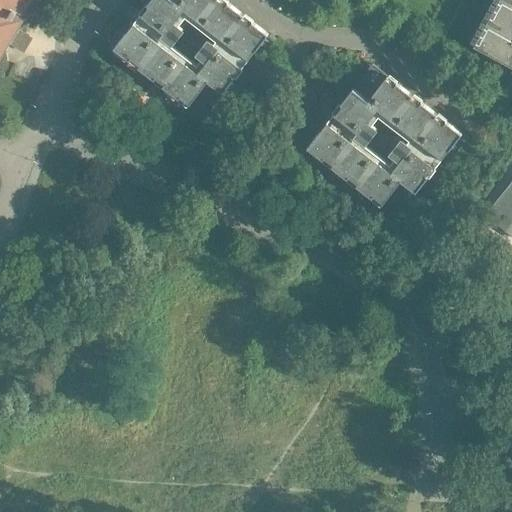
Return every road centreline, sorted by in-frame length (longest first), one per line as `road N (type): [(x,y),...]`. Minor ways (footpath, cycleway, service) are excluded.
road 1 (residential): [(511,493),(433,480),(431,397),(415,333),(376,278),(328,247),(39,120)]
road 2 (residential): [(455,111),(364,43),(281,26),(250,0)]
road 3 (residential): [(39,120),(97,0)]
